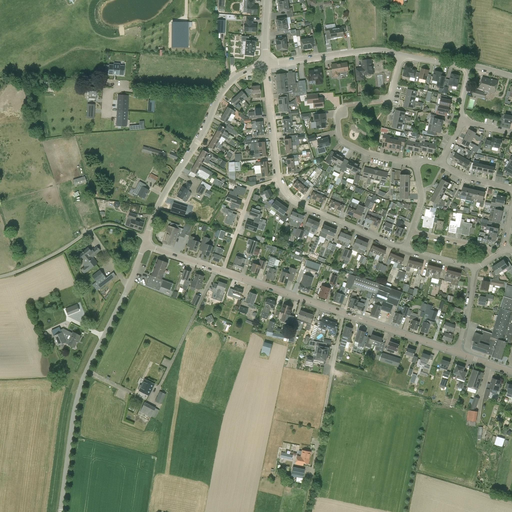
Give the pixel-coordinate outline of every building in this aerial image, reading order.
[(256,14),(257,6),(253,6),(253,0),(246,0),(246,9),(247,9),(247,13),(256,14)] [(288,8),(287,4),(277,6),(278,12),(286,11),(286,14),(292,13),(291,8),(288,8)] [(291,23),(290,17),(293,17),(292,13),(286,14),(287,18),(285,18),(275,20),(276,25),(286,24),(291,23)] [(255,32),(255,24),(252,24),(252,18),(246,18),(246,24),(244,24),(244,31),(255,32)] [(217,20),(216,33),(224,33),(225,20),(217,20)] [(173,28),(173,47),(186,47),(187,28),(181,28),(181,22),(175,22),(175,28),(173,28)] [(341,26),(342,28),(335,29),(336,38),(343,37),(343,33),(345,32),(344,26),(341,26)] [(331,39),(330,39),(336,38),(335,29),(332,30),(332,28),(325,29),(326,40),(331,39)] [(308,39),(306,39),(307,49),(313,48),(312,41),(315,40),(314,34),(311,35),(310,35),(308,38),(308,39)] [(253,56),(254,42),(248,41),(248,37),(241,37),(241,41),(246,41),(245,55),(253,56)] [(283,52),(287,52),(286,44),(276,45),(276,46),(276,48),(277,51),(283,50),(283,52)] [(365,80),(364,75),(373,74),(372,60),(362,61),(363,68),(355,69),(356,81),(365,80)] [(336,73),(348,71),(346,63),(331,66),(332,73),(333,77),(337,77),(336,73)] [(109,66),(108,75),(123,77),(124,67),(109,66)] [(412,67),(405,66),(403,76),(410,78),(410,77),(415,78),(417,70),(412,69),(412,67)] [(309,76),(308,76),(309,81),(317,79),(318,84),(322,83),(321,79),(322,79),(321,69),(317,69),(317,70),(314,70),(314,71),(309,72),(309,76)] [(429,84),(431,75),(428,74),(429,70),(422,69),(419,79),(426,80),(426,83),(429,84)] [(442,73),(435,71),(433,80),(438,82),(437,86),(443,87),(445,77),(442,76),(442,73)] [(287,73),(275,74),(277,94),(294,92),(299,92),(299,87),(288,88),(288,84),(295,84),(295,83),(294,73),(287,74),(287,73)] [(460,76),(451,74),(449,85),(457,87),(460,76)] [(495,93),(498,81),(482,77),(479,89),(485,90),(485,93),(474,90),(472,95),(485,99),(486,93),(488,94),(489,91),(495,93)] [(299,92),(294,92),(294,96),(307,95),(305,82),(302,82),(302,86),(299,87),(299,92)] [(251,87),(251,89),(249,90),(247,88),(244,90),(252,99),(260,98),(260,93),(259,86),(251,87)] [(408,89),(406,95),(416,98),(417,92),(408,89)] [(248,98),(246,96),(242,91),(236,96),(241,101),(243,99),(245,101),(248,98)] [(278,99),(278,105),(286,105),(296,103),(295,101),(293,101),(293,103),(288,103),(287,94),(280,95),(279,95),(280,99),(278,99)] [(322,98),(317,99),(317,95),(307,96),(308,104),(313,103),(313,108),(323,107),(322,98)] [(406,95),(405,101),(415,103),(416,98),(406,95)] [(441,99),(440,105),(450,107),(450,105),(452,104),(451,102),(451,101),(447,100),(447,97),(441,95),(440,99),(441,99)] [(238,104),(241,101),(236,96),(231,101),(235,106),(238,109),(240,106),(238,104)] [(128,97),(118,97),(117,110),(127,111),(128,97)] [(413,109),(415,103),(405,101),(403,107),(413,109)] [(279,111),(281,111),(281,113),(288,112),(289,115),(291,115),(294,115),(294,111),(290,111),(290,109),(289,108),(289,106),(294,105),(294,106),(296,106),(296,103),(286,105),(278,105),(279,111)] [(87,118),(94,119),(95,109),(95,106),(88,105),(87,109),(87,118)] [(449,109),(450,107),(440,105),(438,111),(437,111),(437,114),(443,115),(444,112),(448,113),(449,112),(450,111),(449,109)] [(235,112),(233,110),(227,107),(224,114),(230,117),(231,114),(233,115),(235,112)] [(248,112),(248,119),(250,119),(262,118),(261,109),(255,109),(255,112),(248,112)] [(117,110),(116,124),(126,125),(127,111),(117,110)] [(396,110),(395,116),(404,118),(407,119),(410,119),(411,118),(407,117),(408,116),(405,116),(406,112),(396,110)] [(505,115),(503,122),(511,124),(511,123),(511,120),(511,110),(511,111),(511,116),(505,115)] [(233,119),(229,117),(230,117),(224,114),(220,120),(226,123),(229,125),(233,119)] [(323,114),(313,115),(314,122),(315,122),(316,129),(325,127),(323,114)] [(431,114),(430,121),(429,124),(433,125),(442,127),(443,124),(444,124),(444,122),(444,121),(437,119),(438,116),(431,114)] [(282,120),(283,126),(289,126),(292,125),(291,115),(289,115),(288,115),(289,119),(282,120)] [(403,124),(404,118),(395,116),(393,122),(403,124)] [(256,129),(263,128),(262,122),(255,122),(255,121),(252,121),(253,124),(251,124),(252,129),(256,129)] [(401,130),(403,124),(393,122),(392,128),(401,130)] [(429,124),(428,130),(427,134),(434,135),(435,132),(441,133),(442,133),(442,130),(442,129),(442,127),(433,125),(429,124)] [(224,131),(225,129),(227,130),(227,131),(235,135),(237,133),(226,126),(225,128),(220,126),(217,131),(228,137),(229,135),(227,134),(228,133),(224,131)] [(257,137),(257,136),(263,135),(263,128),(256,129),(256,132),(253,133),(254,137),(257,137)] [(480,137),(475,135),(476,133),(469,130),(467,134),(473,138),(480,141),(481,142),(483,135),(480,134),(480,137)] [(227,140),(228,137),(217,131),(214,136),(220,140),(222,137),(227,140)] [(471,142),(473,138),(467,134),(464,139),(471,142)] [(289,136),(289,139),(284,139),(285,147),(296,145),(295,140),(307,138),(306,135),(298,135),(297,135),(289,136)] [(384,149),(392,150),(394,140),(389,139),(390,136),(384,135),(383,141),(386,142),(384,149)] [(220,140),(214,136),(211,142),(221,147),(222,145),(218,143),(220,140)] [(415,142),(411,141),(412,138),(409,137),(406,150),(413,151),(415,142)] [(319,148),(329,145),(327,138),(317,141),(319,148)] [(399,141),(394,140),(392,150),(399,152),(401,145),(404,146),(405,140),(399,138),(399,141)] [(419,143),(415,142),(413,151),(420,153),(421,151),(423,138),(420,138),(419,143)] [(429,143),(425,142),(425,139),(423,138),(421,151),(427,152),(429,143)] [(501,140),(493,138),(492,141),(486,140),(484,148),(492,149),(492,147),(499,148),(501,140)] [(434,139),(433,144),(429,143),(427,152),(434,154),(437,140),(434,139)] [(475,145),(471,142),(464,139),(461,144),(468,148),(469,145),(471,146),(470,146),(473,148),(475,145)] [(220,149),(221,147),(211,142),(208,147),(213,150),(215,147),(217,148),(220,149)] [(253,143),(254,151),(265,149),(264,142),(258,143),(253,143)] [(297,153),(296,145),(285,147),(286,154),(297,153)] [(141,152),(164,158),(166,153),(143,146),(141,152)] [(458,155),(456,154),(457,153),(454,151),(451,157),(453,158),(452,161),(457,163),(463,153),(465,149),(460,147),(459,149),(460,150),(458,155)] [(252,158),(259,157),(266,157),(265,149),(254,151),(254,153),(251,153),(252,158)] [(203,150),(200,156),(209,161),(211,158),(207,156),(208,153),(203,150)] [(473,152),(470,151),(469,153),(465,159),(462,166),(467,169),(470,162),(468,161),(473,152)] [(169,157),(176,160),(179,155),(171,152),(169,157)] [(339,155),(334,153),(332,158),(328,156),(325,162),(330,165),(332,162),(335,163),(339,155)] [(465,159),(463,158),(465,154),(463,153),(457,163),(462,166),(465,159)] [(335,163),(338,165),(337,167),(342,169),(346,160),(344,159),(344,158),(339,155),(335,163)] [(202,164),(203,162),(207,164),(209,161),(200,156),(197,161),(202,164)] [(297,158),(293,158),(286,159),(287,166),(293,165),(293,161),(298,161),(297,158)] [(347,170),(350,171),(354,163),(349,161),(346,160),(342,169),(346,172),(347,170)] [(200,166),(202,164),(197,161),(194,166),(209,175),(211,172),(202,167),(200,166)] [(229,172),(235,172),(241,171),(240,162),(229,162),(229,172)] [(266,162),(260,162),(255,163),(255,166),(254,166),(254,170),(255,170),(267,169),(266,162)] [(359,165),(354,163),(350,171),(356,173),(359,165)] [(473,163),(472,163),(469,170),(471,170),(471,171),(477,172),(479,164),(473,163)] [(296,165),(293,165),(287,166),(288,174),(299,172),(299,169),(297,169),(296,165)] [(511,167),(507,165),(506,167),(505,167),(503,172),(511,176),(511,167)] [(207,178),(209,175),(194,166),(190,172),(196,175),(197,172),(207,178)] [(362,177),(368,178),(370,169),(364,168),(362,177)] [(257,177),(261,177),(268,176),(267,169),(255,170),(255,174),(256,174),(257,177)] [(369,184),(371,179),(374,180),(376,170),(370,169),(368,178),(366,184),(365,183),(364,188),(366,189),(368,184),(369,184)] [(374,180),(379,181),(382,172),(376,170),(374,180)] [(388,173),(382,172),(379,181),(385,182),(388,173)] [(151,174),(148,179),(155,183),(158,178),(151,174)] [(75,186),(78,185),(77,183),(85,180),(84,176),(73,180),(75,186)] [(300,177),(297,181),(292,186),(298,190),(302,185),(299,182),(302,179),(300,177)] [(442,179),(439,185),(447,189),(450,184),(442,179)] [(305,181),(302,185),(298,190),(304,195),(311,186),(305,181)] [(137,185),(141,188),(137,195),(144,199),(149,190),(145,188),(146,185),(139,182),(137,185)] [(182,200),(182,199),(183,201),(185,202),(187,201),(188,199),(187,198),(185,196),(192,185),(187,182),(184,188),(182,187),(177,197),(182,200)] [(196,192),(201,195),(206,188),(200,184),(196,192)] [(444,194),(447,189),(439,185),(436,190),(444,194)] [(239,195),(243,196),(246,189),(237,186),(236,188),(234,188),(233,192),(230,190),(228,194),(236,196),(237,195),(239,195)] [(455,197),(466,200),(469,188),(466,187),(466,188),(462,187),(461,192),(458,191),(455,197)] [(314,188),(312,192),(310,198),(317,201),(319,195),(315,194),(317,189),(314,188)] [(466,200),(471,201),(474,190),(471,189),(471,188),(469,188),(466,200)] [(269,189),(263,192),(260,193),(264,201),(261,202),(263,205),(267,202),(266,200),(267,199),(272,196),(269,189)] [(441,199),(444,194),(436,190),(433,195),(441,199)] [(474,199),(477,200),(480,190),(477,190),(477,191),(474,190),(471,201),(474,202),(474,199)] [(484,200),(483,200),(485,193),(482,192),(482,191),(480,190),(477,200),(477,202),(480,203),(479,206),(483,207),(484,200)] [(325,192),(323,197),(319,195),(317,201),(323,204),(328,193),(325,192)] [(237,197),(236,196),(228,194),(225,200),(231,202),(230,205),(238,209),(241,202),(236,200),(237,197)] [(328,206),(335,209),(339,198),(332,195),(328,206)] [(367,215),(364,222),(371,224),(373,218),(375,214),(371,213),(375,204),(372,203),(373,201),(373,200),(375,199),(377,196),(373,195),(371,199),(369,203),(367,208),(370,209),(367,215)] [(445,201),(441,199),(433,195),(430,201),(438,205),(437,209),(443,210),(445,201)] [(485,201),(485,204),(497,206),(502,207),(502,204),(504,205),(506,198),(502,197),(503,196),(501,196),(501,197),(497,196),(497,199),(492,198),(491,203),(485,201)] [(341,212),(344,206),(346,201),(339,198),(335,209),(341,212)] [(275,200),(275,201),(272,199),(267,202),(263,205),(266,209),(267,208),(269,209),(270,209),(276,214),(276,213),(282,205),(275,200)] [(390,208),(393,210),(396,204),(397,204),(403,205),(404,203),(392,201),(389,206),(391,206),(390,208)] [(351,202),(349,208),(346,214),(353,217),(355,210),(358,205),(351,202)] [(173,203),(171,211),(184,215),(187,208),(173,203)] [(503,211),(496,210),(497,206),(485,204),(484,207),(491,209),(491,211),(490,211),(490,215),(501,217),(503,211)] [(287,216),(284,214),(288,209),(282,205),(276,213),(276,214),(281,218),(280,219),(284,222),(287,216)] [(255,218),(254,220),(264,224),(266,221),(260,219),(262,214),(259,213),(260,211),(259,211),(260,208),(260,207),(258,206),(256,207),(255,209),(252,208),(249,215),(255,218)] [(222,212),(228,214),(224,223),(232,226),(236,216),(232,214),(233,211),(225,208),(223,207),(222,212)] [(361,208),(359,212),(355,210),(353,217),(359,219),(364,209),(361,208)] [(421,219),(423,219),(422,227),(430,228),(431,222),(433,222),(434,218),(436,209),(434,208),(430,208),(429,212),(432,213),(431,218),(422,216),(421,219)] [(379,215),(377,220),(373,218),(371,224),(378,227),(382,217),(384,218),(387,211),(383,209),(381,216),(379,215)] [(127,218),(131,220),(129,227),(141,231),(143,223),(135,220),(137,215),(129,212),(129,213),(126,212),(125,217),(127,218)] [(290,225),(293,226),(298,214),(292,212),(288,222),(290,223),(290,225)] [(300,227),(301,223),(304,217),(298,214),(293,226),(296,227),(297,225),(300,227)] [(457,227),(460,228),(461,220),(462,214),(459,214),(457,224),(450,223),(448,232),(456,233),(457,227)] [(501,217),(490,215),(489,218),(488,221),(493,222),(492,222),(500,224),(501,217)] [(387,218),(385,223),(382,229),(389,232),(392,225),(388,224),(390,219),(387,218)] [(438,218),(434,218),(433,222),(436,223),(435,229),(443,231),(444,222),(437,221),(438,218)] [(303,230),(309,232),(313,221),(308,219),(303,230)] [(404,222),(398,219),(395,226),(397,227),(394,234),(400,237),(403,230),(402,229),(404,222)] [(254,220),(253,223),(247,221),(245,228),(256,232),(258,224),(262,226),(262,225),(264,226),(264,224),(254,220)] [(464,220),(461,220),(460,228),(462,228),(461,234),(469,236),(470,227),(471,227),(472,224),(464,222),(464,220)] [(173,246),(176,237),(178,238),(179,236),(184,238),(185,234),(189,236),(193,223),(189,222),(189,223),(185,221),(183,229),(178,227),(179,225),(171,223),(169,227),(169,226),(163,243),(173,246)] [(314,235),(316,230),(319,223),(313,221),(309,232),(314,235)] [(285,222),(278,238),(281,239),(283,235),(285,236),(289,227),(287,226),(289,223),(285,222)] [(319,236),(325,238),(330,228),(324,225),(319,236)] [(499,231),(498,231),(499,229),(487,226),(486,229),(490,230),(489,234),(497,235),(497,234),(498,234),(499,231)] [(331,241),(333,237),(336,231),(330,228),(325,238),(331,241)] [(339,245),(341,241),(343,241),(346,235),(341,233),(336,243),(339,245)] [(488,243),(489,240),(496,242),(496,240),(497,237),(497,235),(489,234),(488,236),(485,236),(484,239),(483,238),(482,242),(488,243)] [(347,248),(349,244),(351,237),(346,235),(343,241),(341,245),(347,248)] [(199,242),(195,241),(196,238),(190,236),(187,246),(190,247),(189,249),(196,252),(199,242)] [(208,256),(210,252),(212,253),(214,247),(207,245),(210,239),(204,236),(201,246),(204,247),(202,251),(201,254),(208,256)] [(319,238),(316,237),(313,244),(310,252),(309,257),(313,259),(314,254),(313,253),(319,238)] [(257,242),(256,241),(250,239),(249,239),(247,244),(249,245),(247,253),(253,255),(253,254),(255,249),(257,242)] [(352,250),(357,252),(362,242),(356,239),(352,250)] [(363,255),(364,251),(367,244),(362,242),(357,252),(363,255)] [(265,249),(275,253),(277,248),(267,244),(265,249)] [(368,256),(375,259),(379,249),(372,246),(368,256)] [(77,257),(85,267),(80,270),(84,274),(88,271),(98,263),(93,257),(101,251),(97,247),(90,252),(88,248),(77,257)] [(219,262),(221,257),(223,249),(220,248),(217,255),(214,254),(212,260),(219,262)] [(341,258),(344,260),(349,250),(345,248),(341,258)] [(381,261),(383,257),(385,251),(379,249),(375,259),(377,260),(376,262),(377,265),(375,270),(380,271),(383,264),(379,263),(380,261),(381,261)] [(352,251),(349,250),(344,260),(345,260),(343,264),(346,265),(347,264),(352,251)] [(392,266),(394,262),(397,256),(390,253),(386,264),(392,266)] [(242,270),(244,265),(246,260),(236,256),(232,267),(242,270)] [(272,281),(276,271),(277,267),(274,265),(276,258),(270,256),(266,268),(270,269),(266,279),(272,281)] [(399,269),(401,265),(404,259),(397,256),(394,262),(398,264),(396,268),(399,269)] [(150,275),(146,285),(159,290),(160,287),(170,290),(172,284),(161,279),(167,263),(157,260),(152,273),(151,276),(150,275)] [(258,273),(260,268),(263,269),(266,262),(259,260),(257,265),(253,264),(250,271),(258,273)] [(320,265),(319,264),(306,260),(304,268),(317,273),(320,265)] [(408,260),(407,267),(406,271),(413,273),(415,262),(408,260)] [(502,271),(506,269),(508,272),(511,274),(511,268),(511,266),(509,262),(506,264),(503,260),(498,264),(502,271)] [(423,264),(415,262),(413,273),(420,275),(423,264)] [(492,268),(494,271),(491,273),(494,277),(493,279),(499,280),(498,277),(501,276),(499,273),(502,271),(498,264),(492,268)] [(429,272),(433,273),(435,267),(428,265),(425,276),(428,277),(429,272)] [(289,267),(287,274),(282,272),(279,282),(286,285),(288,280),(292,282),(296,270),(289,267)] [(440,275),(442,269),(435,267),(433,273),(432,278),(439,280),(440,275)] [(106,278),(100,270),(92,276),(96,282),(92,285),(97,291),(116,276),(113,272),(106,278)] [(184,270),(181,279),(179,284),(188,287),(190,281),(188,280),(190,272),(184,270)] [(447,270),(445,277),(444,281),(451,282),(453,272),(447,270)] [(461,274),(453,272),(451,282),(449,288),(454,289),(455,285),(457,286),(461,274)] [(196,274),(193,282),(192,282),(190,286),(199,289),(202,283),(201,283),(203,277),(196,274)] [(347,283),(345,287),(347,288),(351,289),(352,286),(355,276),(352,275),(350,274),(347,283)] [(329,284),(335,286),(338,276),(332,275),(329,284)] [(355,276),(352,286),(360,289),(373,293),(371,298),(374,299),(372,304),(374,304),(372,307),(389,313),(392,305),(397,307),(402,292),(390,288),(385,286),(355,276)] [(493,285),(503,287),(504,282),(505,282),(499,280),(493,279),(488,278),(487,282),(483,281),(482,289),(488,291),(492,291),(493,285)] [(226,285),(218,282),(217,285),(215,284),(212,291),(223,295),(226,285)] [(304,282),(303,285),(300,284),(298,289),(308,293),(310,287),(307,286),(308,284),(304,282)] [(507,283),(504,282),(503,287),(506,288),(504,292),(511,294),(511,286),(507,285),(507,283)] [(318,297),(326,299),(330,289),(321,286),(318,297)] [(234,287),(232,293),(231,297),(234,298),(236,294),(241,296),(243,290),(234,287)] [(342,305),(347,288),(345,287),(345,288),(341,287),(339,294),(336,293),(333,302),(342,305)] [(246,303),(248,303),(247,306),(249,307),(255,309),(256,306),(253,305),(256,295),(249,293),(246,303)] [(191,304),(196,306),(201,297),(196,294),(191,304)] [(486,294),(486,298),(480,297),(479,304),(486,306),(487,301),(492,302),(494,296),(486,294)] [(348,307),(354,309),(357,302),(357,300),(358,298),(351,295),(350,298),(348,302),(349,302),(348,307)] [(492,334),(491,334),(489,342),(491,342),(486,354),(503,360),(508,342),(511,343),(511,333),(511,298),(504,296),(492,334)] [(267,299),(265,306),(261,317),(267,319),(271,308),(274,309),(276,302),(267,299)] [(361,299),(360,303),(357,302),(354,309),(362,312),(365,305),(364,305),(366,301),(361,299)] [(76,304),(65,309),(67,315),(79,311),(76,304)] [(286,304),(285,305),(284,305),(282,312),(283,313),(281,320),(292,324),(295,316),(290,315),(292,307),(287,306),(287,305),(286,304)] [(427,304),(425,309),(424,314),(428,315),(426,322),(423,322),(422,325),(420,332),(427,334),(430,324),(433,325),(437,312),(431,310),(433,306),(427,304)] [(400,325),(403,315),(406,316),(407,315),(409,310),(409,308),(404,306),(402,311),(397,309),(396,313),(393,322),(400,325)] [(410,328),(411,328),(411,329),(412,329),(413,329),(416,330),(419,322),(417,322),(419,316),(423,317),(424,314),(425,309),(421,307),(420,310),(419,310),(417,317),(410,314),(409,319),(413,320),(410,328)] [(377,319),(377,317),(378,314),(379,314),(380,311),(373,308),(370,315),(374,316),(374,318),(377,319)] [(301,321),(304,323),(307,313),(300,311),(295,326),(299,327),(301,321)] [(309,330),(311,323),(314,315),(307,313),(304,323),(307,324),(305,329),(309,330)] [(326,330),(327,329),(330,321),(322,318),(321,322),(319,321),(317,325),(315,324),(310,337),(310,338),(314,340),(318,327),(326,330)] [(289,336),(273,332),(275,322),(269,321),(266,336),(284,340),(284,341),(288,342),(289,336)] [(338,327),(336,326),(337,323),(330,321),(327,329),(330,330),(329,334),(335,336),(337,330),(338,327)] [(442,328),(445,329),(442,339),(450,342),(453,335),(452,334),(453,331),(455,325),(445,321),(442,328)] [(353,334),(351,333),(352,329),(345,326),(343,335),(339,348),(345,350),(347,342),(350,343),(353,334)] [(472,341),(474,342),(472,349),(486,354),(491,342),(489,342),(491,334),(477,328),(472,341)] [(72,332),(72,333),(63,329),(60,330),(61,332),(53,336),(58,346),(65,343),(67,344),(67,345),(74,348),(77,340),(79,341),(81,338),(79,337),(80,335),(72,332)] [(359,331),(355,341),(359,343),(358,346),(363,348),(365,341),(363,340),(365,333),(359,331)] [(372,344),(374,345),(377,337),(372,335),(369,344),(366,343),(365,346),(370,348),(372,344)] [(383,338),(377,337),(374,345),(377,346),(375,350),(378,351),(383,338)] [(265,342),(262,353),(270,356),(274,344),(265,342)] [(318,349),(317,352),(327,354),(329,348),(324,347),(324,343),(317,342),(315,348),(318,349)] [(394,353),(395,351),(397,351),(399,345),(390,342),(387,351),(394,353)] [(418,357),(414,356),(416,351),(408,348),(406,354),(411,356),(409,361),(416,363),(418,357)] [(398,367),(401,359),(377,351),(374,359),(398,367)] [(306,361),(313,362),(320,364),(321,360),(326,361),(327,354),(317,352),(317,356),(314,356),(314,358),(307,357),(306,361)] [(428,354),(428,355),(423,353),(421,360),(427,362),(426,365),(425,365),(423,371),(421,371),(420,374),(427,377),(434,356),(428,354)] [(447,371),(448,370),(450,363),(442,360),(440,367),(445,369),(442,376),(448,378),(450,372),(447,371)] [(467,372),(464,371),(465,368),(457,365),(456,368),(455,368),(453,373),(457,375),(456,378),(457,378),(456,381),(459,382),(458,386),(456,385),(455,388),(458,389),(458,390),(461,391),(466,378),(465,378),(467,372)] [(473,370),(468,386),(478,390),(483,373),(473,370)] [(497,394),(498,391),(500,386),(499,385),(501,381),(493,378),(491,384),(489,389),(486,388),(484,395),(489,397),(490,392),(491,392),(496,394),(497,394)] [(144,380),(142,386),(140,385),(137,390),(149,395),(154,384),(144,380)] [(166,394),(160,392),(155,402),(161,404),(166,394)] [(471,398),(469,402),(473,403),(472,407),(477,408),(480,398),(475,396),(474,399),(471,398)] [(144,402),(139,412),(150,417),(151,416),(155,418),(159,410),(155,408),(155,407),(144,402)] [(469,410),(466,424),(466,425),(467,425),(475,427),(478,412),(469,410)] [(494,444),(502,447),(505,439),(497,436),(494,444)] [(308,464),(310,452),(302,451),(301,457),(297,456),(295,464),(302,465),(302,463),(308,464)] [(295,455),(281,452),(280,458),(291,461),(292,459),(294,460),(295,455)] [(292,467),(291,477),(302,479),(304,470),(292,467)]
